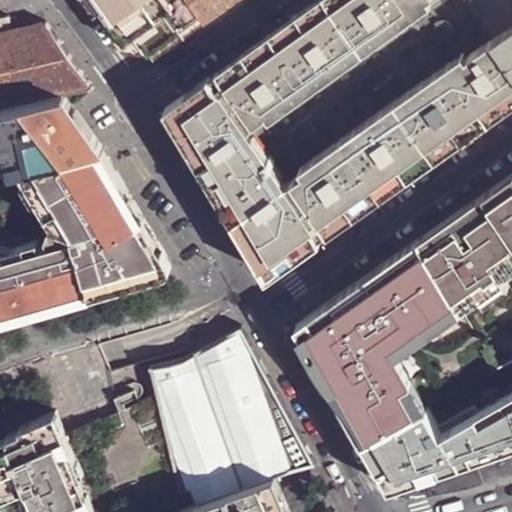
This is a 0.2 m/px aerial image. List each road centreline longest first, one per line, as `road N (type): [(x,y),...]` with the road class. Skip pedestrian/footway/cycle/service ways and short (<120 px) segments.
road 1 (unclassified): [(511,133),(260,307)]
road 2 (unclassified): [(130,99),(260,307)]
road 3 (unclassified): [(260,307),(375,511)]
road 4 (residential): [(130,99),(267,0)]
road 5 (unclassified): [(56,0),(130,99)]
